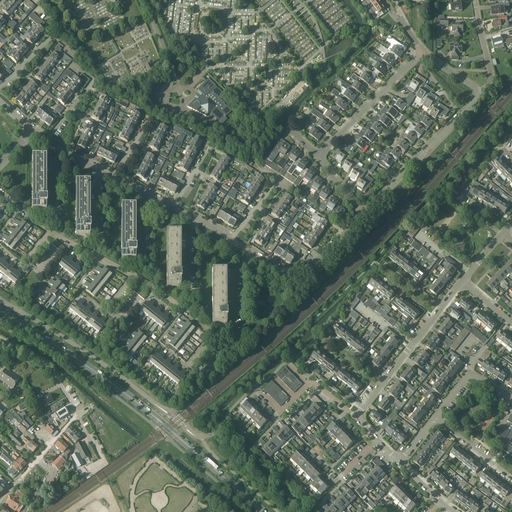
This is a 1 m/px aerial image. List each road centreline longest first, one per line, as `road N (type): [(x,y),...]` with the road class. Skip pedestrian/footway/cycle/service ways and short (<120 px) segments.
road 1 (secondary): [(263,511),(119,388),(0,310)]
road 2 (unclassified): [(0,502),(76,412),(50,370),(0,336)]
road 3 (residential): [(354,417),(463,281)]
road 4 (residential): [(362,214),(476,93)]
road 5 (residential): [(318,156),(422,51)]
road 6 (residential): [(362,214),(296,273),(250,252)]
road 7 (residential): [(188,364),(212,334),(133,275)]
road 8 (residential): [(354,417),(314,383),(279,411),(257,388)]
